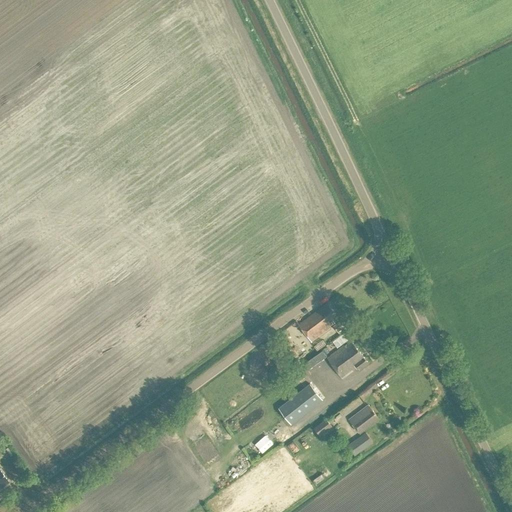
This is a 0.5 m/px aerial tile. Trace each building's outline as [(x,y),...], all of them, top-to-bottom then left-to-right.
[(330,326),(340,319),(328,303),(299,325),(312,342),(331,327),(330,326)] [(341,321),(334,326),(338,332),(345,327),(341,321)] [(274,339),(265,345),(277,360),(285,354),(274,339)] [(366,362),(355,346),(332,361),(343,378),(366,362)] [(307,371),(327,357),(323,351),(303,365),(307,371)] [(321,398),(310,381),(277,403),(288,420),(321,398)] [(360,435),(380,420),(370,406),(350,420),(360,435)] [(326,419),(314,428),(320,436),(332,427),(326,419)] [(277,437),(288,427),(284,422),(273,433),(277,437)] [(281,443),(294,430),(289,426),(277,438),(281,443)] [(367,434),(348,448),(354,455),(373,441),(367,434)] [(264,453),(275,444),(267,435),(256,444),(264,453)] [(312,481),(322,475),(318,468),(308,474),(312,481)] [(318,484),(327,478),(324,474),(316,480),(318,484)]
